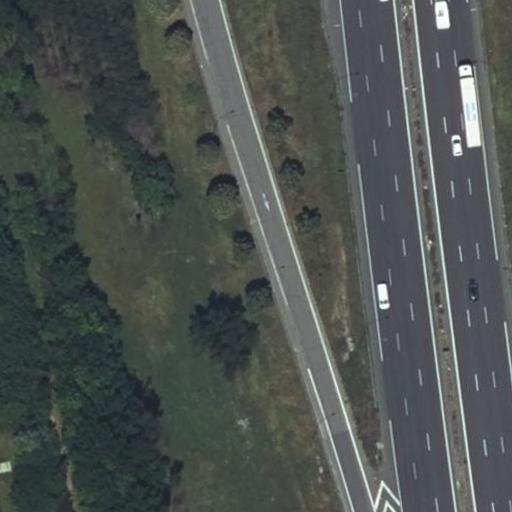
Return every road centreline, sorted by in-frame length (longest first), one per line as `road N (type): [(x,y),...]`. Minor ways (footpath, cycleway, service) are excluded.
road 1 (motorway): [(205,0),(363,511)]
road 2 (motorway): [(365,0),(428,511)]
road 3 (motorway): [(500,511),(437,0)]
